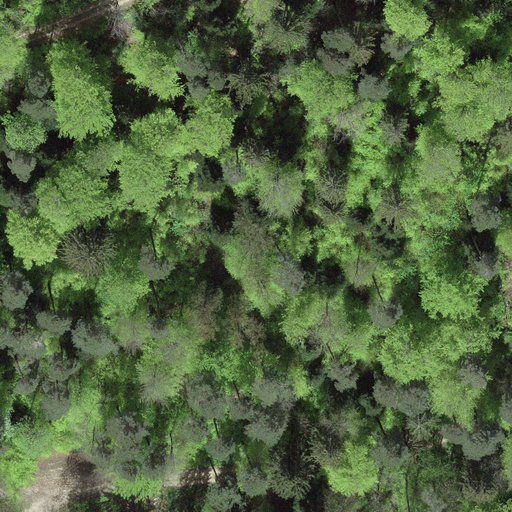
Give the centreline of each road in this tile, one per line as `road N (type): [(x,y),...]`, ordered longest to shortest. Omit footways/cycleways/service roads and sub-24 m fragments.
road 1 (track): [(511,410),(412,451),(87,484),(45,511)]
road 2 (track): [(0,49),(113,0)]
